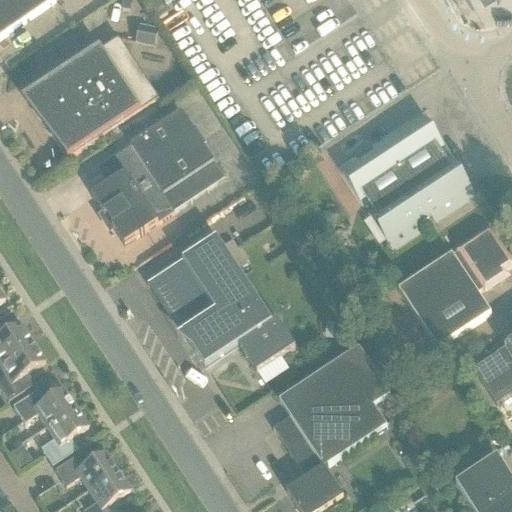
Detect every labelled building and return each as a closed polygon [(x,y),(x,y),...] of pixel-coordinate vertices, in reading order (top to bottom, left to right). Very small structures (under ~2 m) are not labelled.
[(0,0),(0,41),(59,0),(0,0)] [(136,46),(155,50),(159,31),(140,27),(136,46)] [(49,133),(68,162),(159,102),(119,41),(33,97),(52,131),(49,133)] [(336,167),(363,208),(368,205),(370,207),(365,211),(392,252),(426,229),(421,222),(431,216),(435,223),(476,196),(449,155),(444,159),(442,156),(447,153),(421,112),(370,145),(375,153),(359,163),(354,156),(336,167)] [(125,249),(175,216),(164,199),(215,166),(181,115),(114,160),(125,177),(92,198),(125,249)] [(326,217),(323,230),(335,233),(338,220),(326,217)] [(511,266),(490,233),(399,293),(438,352),(491,317),(478,296),(506,277),(504,274),(511,268),(511,266)] [(217,241),(148,287),(148,288),(150,287),(205,370),(239,348),(257,376),(296,350),(277,322),(272,325),(217,241)] [(0,366),(32,345),(19,326),(2,337),(0,333),(0,366)] [(32,345),(0,366),(0,371),(5,379),(0,381),(0,393),(7,405),(35,387),(28,376),(45,365),(32,345)] [(511,347),(473,373),(496,409),(511,398),(511,347)] [(391,399),(359,351),(279,404),(290,421),(274,432),(305,478),(321,467),(324,472),(388,430),(374,410),(391,399)] [(24,427),(37,418),(45,430),(75,411),(62,391),(38,407),(31,397),(12,409),(24,427)] [(40,451),(51,469),(70,457),(63,446),(88,430),(75,411),(45,430),(54,442),(40,451)] [(65,490),(79,481),(87,494),(117,474),(104,455),(80,471),(73,460),(54,473),(65,490)] [(511,511),(511,482),(498,461),(456,488),(471,511),(511,511)] [(327,511),(344,501),(324,472),(321,467),(305,478),(307,482),(287,495),(298,511),(327,511)] [(87,494),(95,506),(85,511),(106,511),(105,510),(130,494),(117,474),(87,494)]
